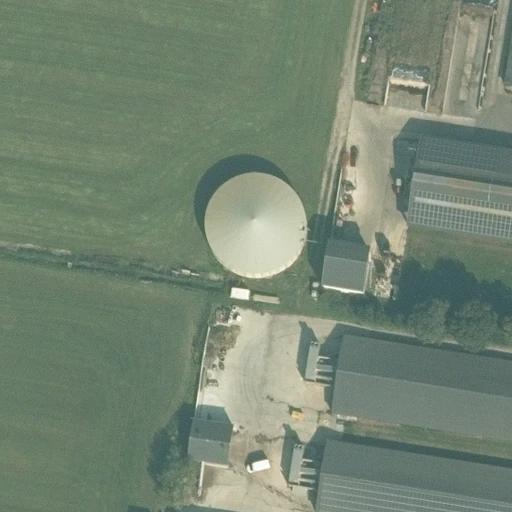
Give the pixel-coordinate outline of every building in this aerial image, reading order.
[(511,159),(489,155),(421,145),(408,228),(511,243),(511,159)] [(225,255),(256,291),(319,236),(260,169),(217,206),(223,213),(209,225),(231,250),(225,255)] [(328,246),(324,292),(367,296),(372,250),(328,246)] [(511,472),(328,444),(324,466),(293,461),(288,490),(320,495),(317,511),(511,511),(511,364),(344,339),(340,363),(308,358),(304,386),(336,391),(332,417),(511,445),(511,472)] [(194,423),(188,463),(229,469),(235,429),(194,423)]
